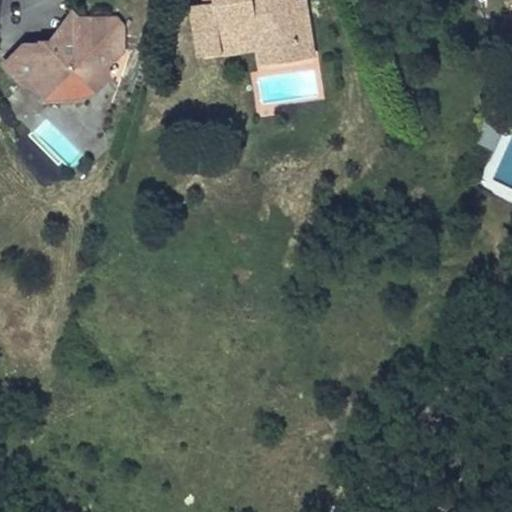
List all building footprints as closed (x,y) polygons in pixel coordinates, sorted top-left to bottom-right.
[(222,35),(227,35),(268,30),(271,60),(305,56),(301,15),(313,13),(311,0),(201,0),(193,1),(198,55),(224,52),(222,35)] [(511,0),(495,0),(495,6),(511,7),(510,25),(511,24),(511,0)] [(301,15),(305,56),(317,55),(313,13),(301,15)] [(52,40),(42,41),(39,47),(23,48),(19,54),(21,65),(11,69),(25,83),(34,81),(48,97),(61,92),(63,91),(64,90),(65,90),(67,90),(69,90),(70,91),(72,92),(82,98),(91,87),(97,91),(109,78),(103,70),(123,48),(122,21),(121,18),(120,17),(118,15),(116,15),(77,18),(79,38),(52,40)] [(79,38),(77,18),(62,19),(52,40),(79,38)] [(261,61),(271,60),(268,30),(227,35),(222,35),(224,52),(259,48),(261,61)] [(34,81),(25,83),(44,104),(86,104),(97,91),(91,87),(82,98),(72,92),(70,91),(69,90),(67,90),(65,90),(64,90),(63,91),(61,92),(48,97),(34,81)] [(497,143),(509,120),(495,113),(483,136),(497,143)] [(507,148),(511,138),(511,122),(509,120),(497,143),(507,148)]
